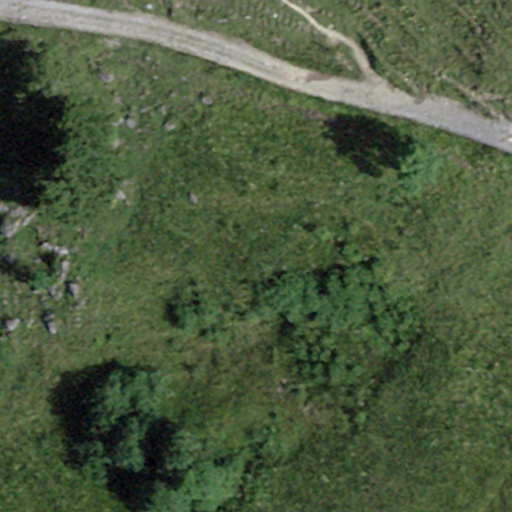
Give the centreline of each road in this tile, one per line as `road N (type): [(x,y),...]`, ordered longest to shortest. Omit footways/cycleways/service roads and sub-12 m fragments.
road 1 (track): [(376,93),(130,22),(0,2)]
road 2 (track): [(376,93),(511,135)]
